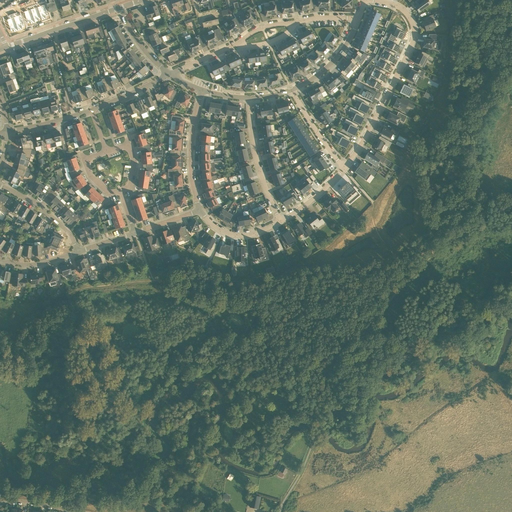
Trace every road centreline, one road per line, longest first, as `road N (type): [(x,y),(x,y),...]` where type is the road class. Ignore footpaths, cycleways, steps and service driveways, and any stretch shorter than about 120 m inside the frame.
road 1 (track): [(371,266),(264,292),(241,281),(84,287),(0,340)]
road 2 (residential): [(368,0),(402,9),(415,35),(344,167)]
road 3 (track): [(477,198),(454,179),(457,0)]
road 4 (residential): [(358,18),(262,28),(168,74)]
road 5 (track): [(320,423),(327,375),(424,262)]
road 6 (residential): [(250,98),(255,154),(280,222)]
road 7 (track): [(477,198),(371,266)]
road 8 (residential): [(6,47),(121,7)]
road 9 (residential): [(199,210),(190,168),(202,91)]
